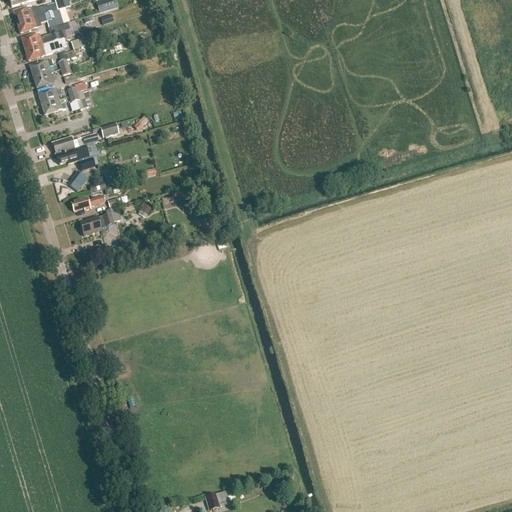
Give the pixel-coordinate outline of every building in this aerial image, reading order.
[(8,0),(11,8),(39,0),(8,0)] [(46,9),(48,15),(64,11),(70,9),(67,0),(53,0),(56,6),(46,9)] [(111,0),(109,0),(100,3),(104,14),(114,10),(112,4),(111,0)] [(13,14),(16,25),(48,15),(46,9),(36,12),(35,9),(31,10),(31,9),(13,14)] [(46,24),(48,30),(68,24),(64,11),(48,15),(16,25),(19,36),(37,31),(37,30),(40,29),(39,26),(46,24)] [(101,21),(103,27),(114,24),(112,17),(101,21)] [(21,41),(24,52),(64,41),(79,36),(75,23),(68,25),(68,24),(48,30),(49,36),(39,39),(38,36),(21,41)] [(91,47),(90,46),(89,40),(83,42),(72,46),(74,52),(91,47)] [(64,41),(24,52),(27,63),(45,58),(45,57),(64,51),(63,49),(66,48),(64,41)] [(76,59),(73,52),(60,56),(62,63),(58,64),(60,71),(68,69),(66,62),(76,59)] [(29,68),(32,79),(50,74),(49,69),(53,68),(51,62),(29,68)] [(72,68),(68,69),(60,71),(62,77),(74,74),(72,68)] [(50,74),(32,79),(33,84),(35,90),(53,85),(53,84),(57,82),(56,77),(51,78),(50,74)] [(63,80),(65,85),(76,81),(74,76),(63,80)] [(75,89),(67,91),(69,99),(88,93),(86,86),(75,89)] [(37,96),(40,107),(59,101),(57,98),(62,96),(60,91),(56,92),(55,90),(37,96)] [(88,93),(69,99),(71,106),(77,104),(80,112),(93,108),(88,93)] [(59,101),(40,107),(44,117),(65,111),(64,105),(60,106),(59,101)] [(144,119),(138,125),(143,129),(149,123),(144,119)] [(116,125),(100,130),(103,140),(118,135),(116,125)] [(97,138),(92,139),(72,145),(71,140),(52,146),(55,156),(98,143),(97,138)] [(85,150),(56,158),(58,167),(66,165),(67,167),(78,164),(81,173),(94,170),(91,161),(89,162),(85,150)] [(197,157),(190,158),(191,159),(192,164),(192,166),(199,164),(197,157)] [(145,172),(146,179),(156,176),(155,170),(145,172)] [(70,182),(81,190),(87,180),(77,173),(70,182)] [(118,174),(105,178),(108,189),(122,185),(118,174)] [(89,188),(91,195),(106,191),(104,184),(89,188)] [(103,198),(96,200),(87,203),(87,201),(70,206),(73,214),(83,211),(83,213),(90,211),(89,209),(105,204),(103,198)] [(117,200),(107,203),(109,209),(119,206),(117,200)] [(146,204),(140,213),(147,217),(152,208),(146,204)] [(105,212),(106,217),(79,225),(83,238),(100,233),(98,228),(104,227),(104,229),(115,226),(114,224),(121,222),(119,214),(120,214),(118,208),(105,212)] [(132,239),(119,242),(122,253),(135,249),(132,239)] [(279,482),(274,485),(283,495),(287,491),(279,482)] [(205,499),(208,511),(213,511),(220,510),(216,496),(205,499)]
